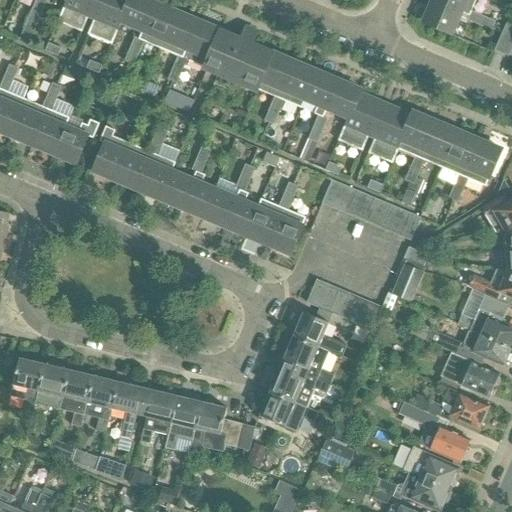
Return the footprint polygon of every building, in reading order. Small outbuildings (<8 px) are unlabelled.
[(47,1),(45,0),(37,0),(34,7),(43,10),(47,1)] [(66,2),(58,21),(82,32),(89,17),(95,0),(70,0),(69,3),(66,2)] [(95,0),(89,17),(95,20),(88,34),(112,44),(121,24),(119,23),(128,0),(95,0)] [(121,24),(141,33),(143,34),(156,3),(148,0),(128,0),(119,23),(121,24)] [(434,0),(425,22),(453,35),(453,34),(462,14),(462,12),(434,0)] [(434,0),(462,12),(470,16),(472,12),(477,0),(434,0)] [(140,37),(145,39),(163,47),(178,12),(156,3),(143,34),(141,33),(140,37)] [(28,44),(43,10),(34,7),(20,40),(28,44)] [(185,56),(187,52),(200,21),(178,12),(163,47),(179,54),(185,56)] [(470,16),(468,22),(480,27),(484,17),(477,14),(472,12),(470,16)] [(484,17),(480,27),(491,32),(496,22),(484,17)] [(496,51),(509,56),(511,49),(511,20),(510,19),(496,51)] [(187,52),(205,60),(203,64),(207,66),(221,33),(222,31),(200,21),(187,52)] [(221,33),(207,66),(238,79),(252,46),(257,33),(246,29),(241,41),(221,33)] [(139,52),(145,39),(140,37),(139,39),(135,37),(130,48),(139,52)] [(45,51),(58,57),(61,49),(49,43),(45,51)] [(252,46),(238,79),(259,88),(273,53),(273,52),(272,54),(252,46)] [(133,65),(139,52),(130,48),(125,61),(133,65)] [(259,88),(258,90),(275,97),(279,99),(295,62),(273,53),(259,88)] [(184,58),(185,56),(179,54),(174,67),(183,71),(188,60),(184,58)] [(87,69),(99,74),(103,66),(90,61),(87,69)] [(295,62),(279,99),(285,102),(302,109),(305,103),(304,102),(317,71),(295,62)] [(19,69),(10,65),(5,76),(14,80),(19,69)] [(183,71),(174,67),(168,80),(178,84),(183,71)] [(317,71),(304,102),(305,103),(317,108),(314,114),(318,116),(318,117),(323,119),(339,80),(317,71)] [(0,87),(5,90),(9,92),(14,80),(5,76),(0,87)] [(339,80),(323,119),(327,121),(331,122),(334,115),(347,121),(350,122),(361,95),(362,90),(339,80)] [(62,87),(53,83),(47,95),(57,99),(62,87)] [(191,110),(196,98),(172,89),(168,102),(191,110)] [(9,92),(5,90),(0,101),(0,130),(11,136),(26,100),(9,92)] [(57,99),(47,95),(43,106),(48,109),(52,110),(57,99)] [(347,121),(339,140),(342,142),(363,151),(369,136),(383,105),(375,102),(376,101),(361,95),(350,122),(347,121)] [(275,97),(270,109),(280,113),(285,102),(279,99),(275,97)] [(43,106),(42,107),(26,100),(11,136),(33,145),(48,109),(43,106)] [(376,139),(369,153),(391,162),(397,147),(411,116),(396,110),(396,111),(389,108),(383,105),(369,136),(376,139)] [(52,110),(48,109),(33,145),(55,154),(66,127),(70,118),(52,111),(52,110)] [(270,109),(265,121),(269,123),(275,125),(280,113),(270,109)] [(411,116),(397,147),(416,155),(421,157),(436,122),(413,112),(411,116)] [(318,117),(313,128),(322,132),(327,121),(323,119),(318,117)] [(79,132),(66,127),(55,154),(77,163),(88,136),(94,138),(100,123),(91,119),(88,126),(83,124),(79,132)] [(436,122),(421,157),(425,159),(443,166),(458,131),(436,122)] [(102,141),(107,144),(95,171),(117,181),(132,145),(114,137),(117,130),(108,126),(102,141)] [(313,128),(300,159),(305,161),(313,142),(317,143),(322,132),(313,128)] [(168,133),(164,131),(159,129),(154,140),(163,144),(168,133)] [(458,131),(443,166),(459,173),(466,176),(481,140),(458,131)] [(163,144),(154,140),(149,152),(154,154),(158,156),(163,144)] [(481,140),(466,176),(469,177),(488,185),(503,150),(481,140)] [(171,171),(179,151),(163,144),(158,156),(154,154),(139,190),(160,199),(172,171),(171,171)] [(149,152),(132,145),(117,181),(139,190),(154,154),(149,152)] [(212,150),(207,148),(202,146),(197,159),(206,163),(209,156),(212,150)] [(245,164),(246,165),(241,177),(249,181),(255,169),(251,167),(259,149),(253,146),(245,164)] [(416,155),(411,168),(420,171),(425,159),(421,157),(416,155)] [(206,163),(197,159),(192,170),(197,172),(201,174),(206,163)] [(326,170),(339,175),(342,168),(329,162),(326,170)] [(411,168),(406,180),(410,182),(414,184),(417,178),(420,171),(411,168)] [(194,181),(172,171),(160,199),(182,208),(194,181)] [(197,172),(194,181),(182,208),(204,218),(220,179),(207,173),(206,175),(201,174),(197,172)] [(459,173),(454,186),(464,190),(469,177),(466,176),(459,173)] [(236,188),(241,190),(245,192),(249,181),(241,177),(237,186),(236,188)] [(410,182),(402,203),(413,208),(420,191),(422,192),(425,183),(423,183),(424,181),(417,178),(414,184),(410,182)] [(236,188),(237,186),(220,179),(204,218),(225,227),(241,190),(236,188)] [(367,189),(380,194),(384,186),(371,180),(367,189)] [(496,200),(482,208),(486,216),(497,234),(507,232),(511,230),(511,192),(504,180),(496,200)] [(333,181),(323,204),(334,209),(344,186),(333,181)] [(298,186),(290,183),(284,196),(292,200),(298,186)] [(344,186),(334,209),(345,214),(355,191),(344,186)] [(454,186),(449,199),(458,203),(464,190),(454,186)] [(245,192),(241,190),(225,227),(247,236),(259,209),(258,208),(245,203),(249,194),(245,192)] [(355,191),(345,214),(356,218),(366,195),(355,191)] [(366,195),(356,218),(367,223),(376,200),(366,195)] [(280,207),(284,209),(285,208),(288,210),(292,200),(284,196),(280,207)] [(280,207),(262,199),(258,208),(259,209),(247,236),(269,245),(284,209),(280,207)] [(376,200),(367,223),(377,228),(387,205),(376,200)] [(387,205),(377,228),(388,233),(398,210),(387,205)] [(285,208),(284,209),(269,245),(291,255),(303,227),(302,226),(306,217),(288,210),(285,208)] [(398,210),(388,233),(399,237),(409,214),(398,210)] [(0,236),(6,238),(12,215),(0,212),(0,236)] [(410,242),(420,219),(409,214),(399,237),(410,242)] [(440,235),(426,244),(429,251),(441,248),(446,246),(440,235)] [(455,254),(453,245),(446,246),(441,248),(444,255),(455,254)] [(412,248),(409,249),(405,259),(424,267),(429,256),(412,248)] [(388,294),(397,297),(412,303),(423,274),(404,267),(406,261),(403,260),(396,277),(398,278),(394,290),(390,288),(388,294)] [(474,275),(469,289),(485,296),(510,305),(511,300),(511,271),(510,271),(501,271),(497,271),(492,282),(474,275)] [(315,284),(307,302),(318,307),(328,284),(317,279),(315,284)] [(328,284),(318,307),(320,308),(329,312),(339,289),(328,284)] [(339,289),(329,312),(334,314),(340,317),(350,294),(339,289)] [(350,294),(340,317),(351,321),(361,298),(350,294)] [(388,294),(384,305),(393,308),(397,297),(388,294)] [(463,315),(459,323),(511,346),(511,325),(503,322),(510,305),(485,296),(475,320),(463,315)] [(361,298),(351,321),(362,326),(372,303),(361,298)] [(372,303),(362,326),(374,331),(379,319),(383,308),(372,303)] [(304,314),(294,336),(320,347),(330,351),(343,357),(347,345),(325,336),(330,324),(334,314),(329,312),(320,308),(316,318),(304,314)] [(511,346),(459,323),(459,325),(470,330),(464,344),(463,347),(475,353),(485,357),(505,366),(511,350),(511,346)] [(432,330),(427,341),(450,352),(452,353),(481,366),(485,357),(475,353),(463,347),(464,344),(455,341),(432,330)] [(294,336),(284,361),(296,365),(294,370),(299,372),(297,376),(307,380),(309,375),(331,384),(331,386),(337,388),(340,382),(333,379),(335,376),(322,370),(330,351),(320,347),(294,336)] [(445,371),(442,376),(464,386),(492,398),(502,375),(481,366),(452,353),(447,365),(445,371)] [(12,386),(10,397),(26,401),(21,423),(30,425),(38,392),(39,392),(45,365),(21,359),(14,386),(12,386)] [(284,361),(271,394),(296,405),(297,403),(306,407),(314,389),(327,394),(331,386),(331,384),(309,375),(307,380),(297,376),(299,372),(294,370),(296,365),(284,361)] [(39,392),(36,404),(60,410),(63,398),(70,371),(45,365),(39,392)] [(63,398),(60,410),(74,413),(84,415),(87,404),(93,376),(70,371),(63,398)] [(87,404),(84,415),(99,419),(109,421),(112,410),(119,382),(93,376),(87,404)] [(119,382),(112,410),(126,413),(121,438),(131,440),(137,415),(138,416),(140,407),(144,408),(145,403),(150,404),(154,390),(153,390),(145,388),(119,382)] [(449,389),(443,403),(455,409),(452,416),(482,429),(491,407),(460,394),(449,389)] [(140,407),(138,416),(146,418),(141,442),(150,444),(153,432),(169,436),(179,396),(154,390),(150,404),(145,403),(144,408),(140,407)] [(271,394),(261,416),(287,427),(298,432),(303,418),(315,422),(319,412),(306,407),(297,403),(296,405),(271,394)] [(445,407),(418,395),(414,404),(441,416),(445,407)] [(169,436),(166,449),(176,451),(179,438),(193,441),(202,402),(179,396),(169,436)] [(193,441),(190,455),(195,456),(200,457),(202,448),(224,453),(226,445),(251,451),(256,428),(244,425),(244,424),(227,420),(229,408),(202,402),(193,441)] [(419,444),(434,451),(434,450),(463,462),(473,440),(440,426),(440,428),(436,426),(441,416),(414,404),(413,407),(404,403),(399,415),(424,426),(425,431),(419,444)] [(74,413),(72,426),(82,428),(84,415),(74,413)] [(99,419),(96,432),(106,434),(109,421),(99,419)] [(352,451),(327,440),(317,463),(342,474),(352,451)] [(415,451),(407,471),(410,472),(422,477),(422,476),(452,489),(460,471),(415,451)] [(130,484),(150,492),(155,477),(135,470),(130,484)] [(395,496),(394,498),(401,501),(403,497),(411,501),(413,498),(442,511),(452,489),(422,476),(422,477),(410,472),(404,486),(402,485),(399,486),(398,487),(398,488),(395,496)] [(0,511),(6,511),(9,505),(13,497),(3,492),(9,479),(0,475),(0,511)] [(277,511),(295,511),(305,488),(283,479),(278,491),(285,494),(277,511)] [(380,480),(377,489),(395,496),(398,488),(380,480)] [(179,491),(162,487),(159,500),(176,504),(179,491)] [(9,505),(6,511),(34,511),(36,508),(42,494),(31,489),(21,511),(9,505)] [(391,495),(376,489),(372,498),(388,505),(391,495)] [(36,508),(34,511),(47,511),(53,499),(42,494),(36,508)] [(86,511),(88,507),(77,502),(72,511),(86,511)] [(185,511),(186,510),(167,503),(163,511),(185,511)]
